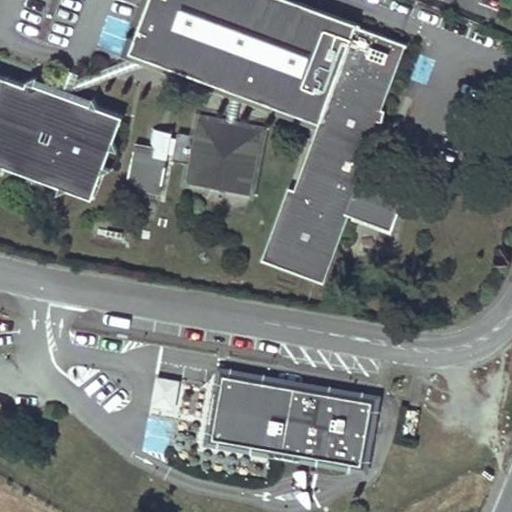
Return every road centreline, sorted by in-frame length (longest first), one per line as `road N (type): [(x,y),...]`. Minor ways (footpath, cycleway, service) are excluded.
road 1 (unclassified): [(511,313),(464,346),(420,350),(0,270)]
road 2 (unknown): [(378,0),(511,45)]
